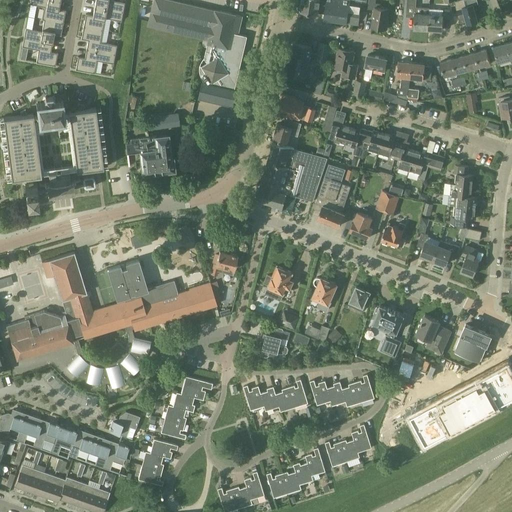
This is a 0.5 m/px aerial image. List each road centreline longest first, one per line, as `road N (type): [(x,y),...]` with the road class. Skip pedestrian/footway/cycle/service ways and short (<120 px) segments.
road 1 (residential): [(210,458),(236,470),(334,431),(379,405),(383,388),(382,375),(361,365),(226,372)]
road 2 (unclassified): [(484,312),(265,219)]
road 3 (tertiary): [(0,246),(131,209),(223,194)]
road 4 (residential): [(498,31),(429,49),(279,20)]
road 5 (tertiary): [(223,194),(243,162),(279,20)]
road 6 (residential): [(210,458),(198,511),(166,504),(173,474),(205,440)]
road 7 (residential): [(511,152),(358,103)]
road 8 (residential): [(484,312),(511,154)]
road 9 (residential): [(226,372),(265,219)]
road 10 (unclassified): [(506,447),(382,511)]
